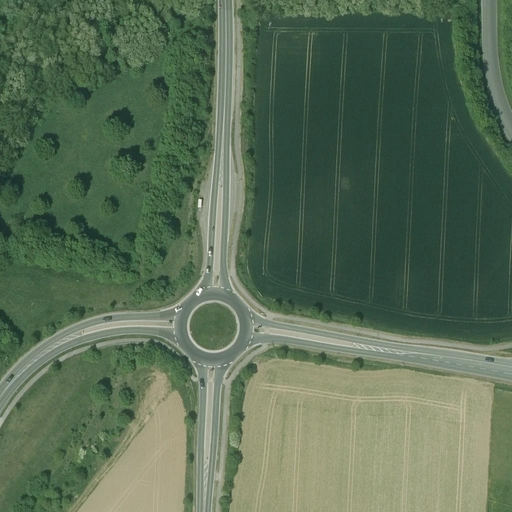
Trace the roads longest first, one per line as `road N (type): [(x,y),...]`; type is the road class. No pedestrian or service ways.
road 1 (secondary): [(213,294),(225,0)]
road 2 (secondary): [(243,328),(511,369)]
road 3 (secondary): [(0,394),(46,350),(82,332),(116,323),(178,324)]
road 4 (secondary): [(207,359),(202,511)]
road 5 (track): [(69,511),(153,387)]
